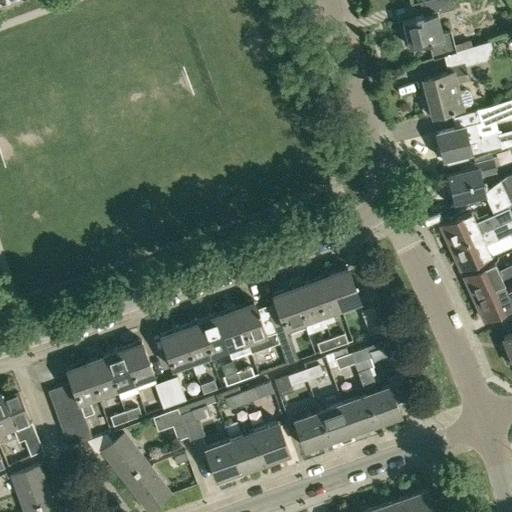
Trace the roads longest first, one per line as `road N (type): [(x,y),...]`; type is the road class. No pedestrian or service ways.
road 1 (residential): [(0,346),(346,225),(377,201)]
road 2 (residential): [(238,511),(485,425)]
road 3 (residential): [(485,425),(402,234),(377,201)]
road 4 (residential): [(377,201),(380,172),(322,0)]
